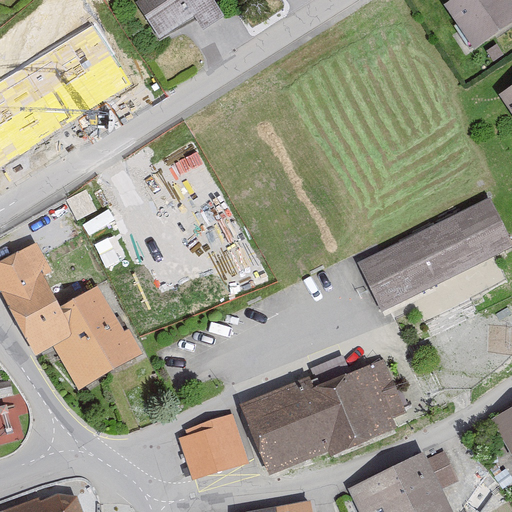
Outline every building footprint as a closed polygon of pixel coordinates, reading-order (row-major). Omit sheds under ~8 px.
[(220,23),(205,0),(137,0),(129,5),(153,45),(190,22),(199,36),(220,23)] [(511,0),(453,0),(440,9),(469,54),(511,26),(511,0)] [(511,90),(499,99),(511,119),(511,90)] [(485,203),(358,267),(381,314),(509,249),(485,203)] [(46,273),(34,250),(0,267),(0,297),(32,360),(53,349),(75,392),(139,360),(126,335),(121,337),(98,292),(56,313),(38,277),(46,273)] [(312,379),(239,409),(268,479),(325,455),(327,461),(394,433),(390,424),(404,418),(382,365),(347,379),(340,361),(310,374),(312,379)] [(0,444),(16,444),(14,404),(0,404),(0,444)] [(511,412),(490,425),(511,462),(511,412)] [(247,467),(230,418),(184,434),(186,441),(178,443),(192,486),(247,467)] [(447,511),(439,494),(454,487),(440,457),(424,465),(421,458),(345,493),(354,511),(447,511)] [(481,511),(490,498),(475,489),(464,507),(471,511),(481,511)] [(74,511),(72,505),(56,500),(38,506),(37,502),(8,511),(74,511)]
